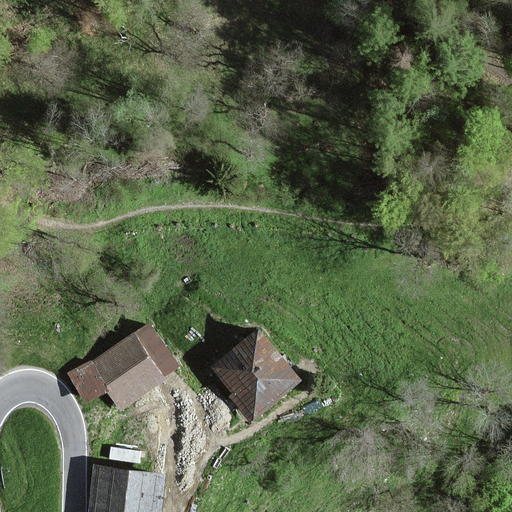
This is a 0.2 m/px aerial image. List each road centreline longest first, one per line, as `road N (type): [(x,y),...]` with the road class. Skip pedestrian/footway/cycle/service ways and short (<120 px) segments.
road 1 (track): [(511,187),(477,213),(410,230),(194,206),(84,224),(0,205)]
road 2 (tertiary): [(74,511),(73,448),(59,402),(31,387),(0,401)]
